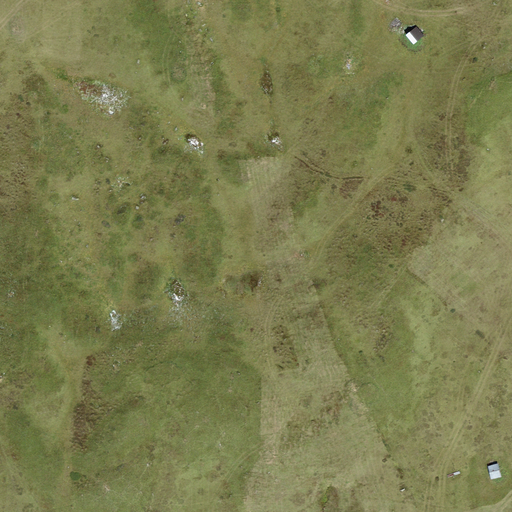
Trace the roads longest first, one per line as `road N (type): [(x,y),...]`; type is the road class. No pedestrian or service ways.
road 1 (track): [(511,310),(475,359),(448,511)]
road 2 (track): [(297,0),(360,47),(396,60),(430,59),(469,40)]
